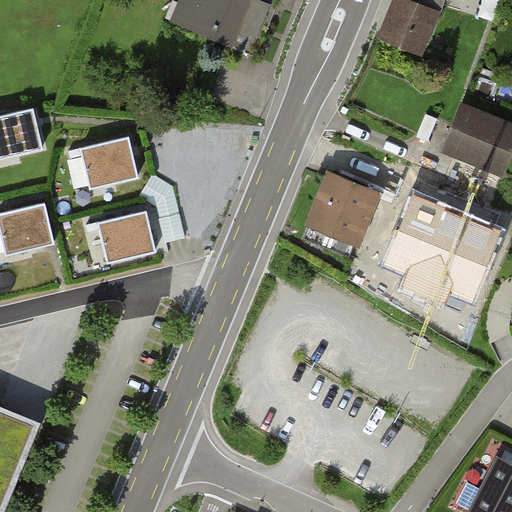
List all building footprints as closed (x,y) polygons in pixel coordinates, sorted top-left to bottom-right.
[(182,0),(181,2),(195,8),(187,28),(257,57),(270,25),(268,24),(275,5),(268,2),(269,0),(182,0)] [(435,12),(405,0),(399,0),(384,35),(419,50),(435,12)] [(511,126),(462,106),(445,147),(505,172),(511,154),(511,126)] [(34,108),(0,115),(0,157),(43,148),(34,108)] [(129,137),(81,147),(90,187),(138,176),(129,137)] [(189,236),(174,179),(146,186),(150,202),(158,200),(169,241),(189,236)] [(375,196),(332,179),(307,238),(351,256),(375,196)] [(500,235),(415,200),(389,262),(414,272),(409,284),(443,298),(447,287),(474,298),(500,235)] [(46,203),(0,212),(0,218),(8,253),(55,243),(46,203)] [(148,210),(100,221),(109,260),(156,250),(148,210)] [(0,511),(12,511),(50,422),(0,401),(0,511)] [(511,511),(511,462),(505,459),(480,511),(482,511),(511,511)]
